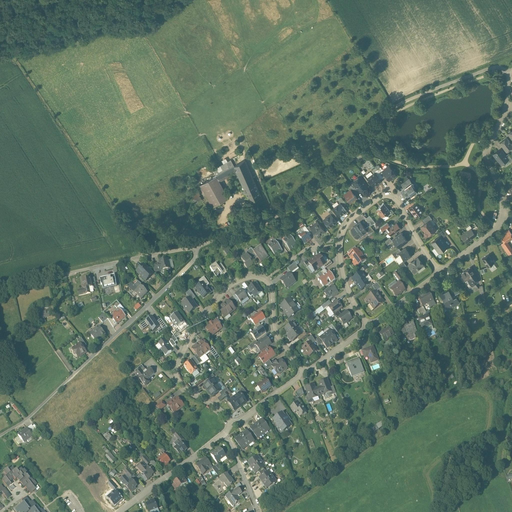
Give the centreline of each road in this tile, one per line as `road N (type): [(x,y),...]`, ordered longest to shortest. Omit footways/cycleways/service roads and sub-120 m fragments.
road 1 (residential): [(204,242),(245,230),(303,197),(405,100),(486,68),(511,68)]
road 2 (residential): [(229,422),(177,382),(172,364),(220,288),(244,274),(265,279),(276,334),(304,370)]
road 3 (residential): [(204,242),(37,409),(0,433)]
road 4 (track): [(145,255),(11,49)]
road 5 (residential): [(0,286),(204,242)]
road 6 (residential): [(340,240),(350,217),(382,194),(396,196),(439,269)]
road 7 (residential): [(121,511),(222,429)]
